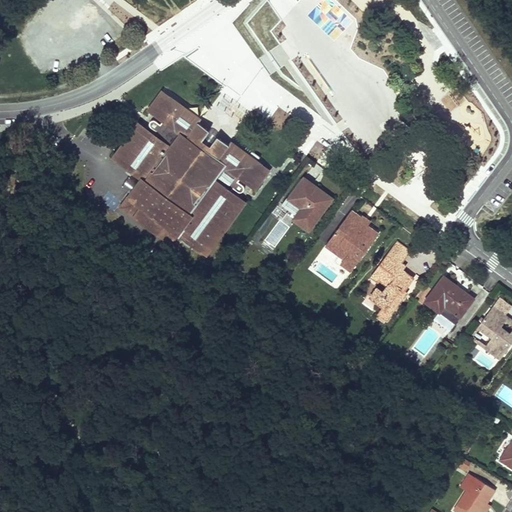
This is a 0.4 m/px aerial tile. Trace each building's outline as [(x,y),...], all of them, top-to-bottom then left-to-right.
[(56,16),(62,12),(55,0),(49,4),(56,16)] [(337,23),(337,41),(349,42),(349,23),(337,23)] [(246,202),(243,201),(231,191),(233,188),(238,192),(241,192),(242,192),(243,191),(244,190),(244,188),(244,187),(243,185),(238,182),(241,178),(253,188),(256,189),(270,170),(251,156),(231,142),(229,145),(217,136),(210,130),(199,122),(201,119),(181,104),(162,90),(148,110),(150,111),(163,121),(160,124),(156,121),(154,120),(153,120),(151,121),(150,122),(150,123),(149,124),(149,125),(150,125),(150,126),(156,130),(153,134),(141,124),(138,123),(113,157),(115,159),(141,178),(120,207),(170,244),(178,233),(204,253),(207,255),(246,202)] [(485,133),(485,114),(462,114),(462,133),(485,133)] [(303,178),(288,199),(301,208),(293,219),(309,230),(332,198),(316,187),(315,189),(311,186),(312,184),(303,178)] [(351,210),(326,245),(344,258),(341,263),(351,270),(378,234),(367,225),(366,224),(363,229),(357,224),(362,218),(361,218),(351,210)] [(370,221),(362,216),(361,218),(362,218),(357,224),(363,229),(366,224),(367,225),(370,221)] [(409,250),(397,242),(388,254),(400,262),(409,250)] [(388,254),(371,277),(378,282),(379,279),(388,286),(383,293),(377,288),(370,298),(384,307),(379,314),(387,320),(407,293),(404,291),(413,278),(404,272),(402,275),(397,271),(402,264),(400,262),(388,254)] [(458,287),(443,276),(425,301),(437,310),(432,317),(450,330),(473,299),(462,291),(461,293),(456,289),(458,287)] [(492,306),(479,324),(494,335),(485,347),(500,359),(511,342),(511,329),(509,334),(500,328),(508,317),(492,306)] [(494,416),(490,422),(495,426),(499,420),(494,416)] [(511,440),(500,460),(511,467),(511,440)] [(470,462),(464,458),(459,465),(466,469),(470,462)] [(461,487),(466,490),(475,477),(469,473),(461,487)] [(495,489),(475,477),(466,490),(454,510),(456,511),(480,511),(483,507),(481,506),(483,504),(485,505),(486,502),(495,489)] [(485,511),(490,505),(486,502),(485,505),(483,504),(481,506),(483,507),(480,511),(485,511)]
